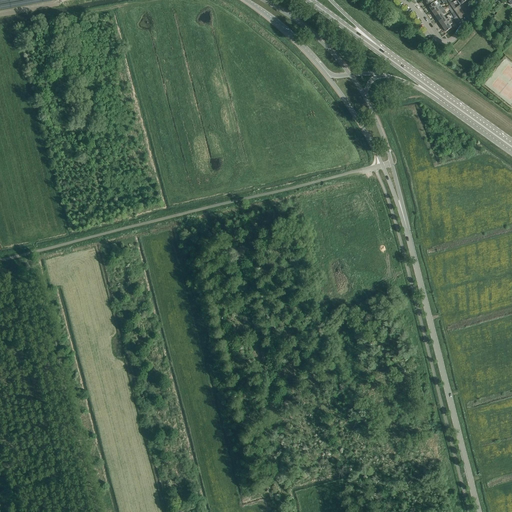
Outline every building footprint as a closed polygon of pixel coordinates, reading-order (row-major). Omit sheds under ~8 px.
[(431,9),(432,11),(440,5),(439,3),(436,5),(434,2),(427,7),(429,10),(431,9)] [(442,8),(440,5),(432,11),(436,16),(445,10),(443,8),(442,8)] [(436,16),(439,21),(445,17),(443,15),(446,13),(445,10),(436,16)] [(446,19),(445,17),(439,21),(442,26),(451,20),(449,17),(446,19)] [(453,23),(451,20),(442,26),(446,31),(452,28),(450,25),(453,23)]
